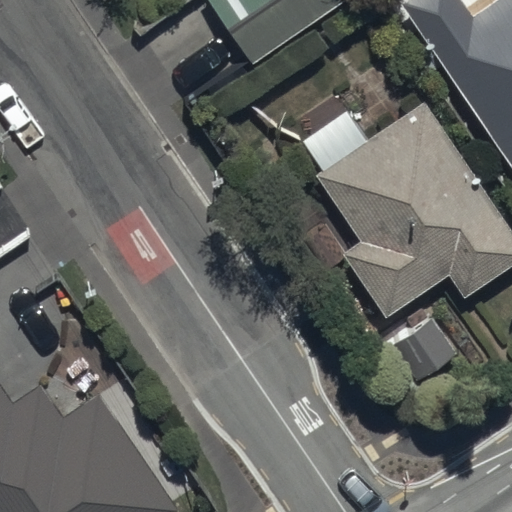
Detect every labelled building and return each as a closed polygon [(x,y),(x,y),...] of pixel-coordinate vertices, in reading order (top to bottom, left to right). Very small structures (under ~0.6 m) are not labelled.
[(213,0),(251,55),(330,0),(213,0)] [(511,0),(478,0),(473,3),(471,0),(402,0),(422,29),(410,37),(431,68),(444,59),(511,157),(511,0)] [(511,252),(511,220),(422,90),(369,127),(351,101),(295,139),(360,233),(343,244),(386,307),(447,265),(462,287),(511,252)] [(421,382),(459,353),(429,314),(392,343),(421,382)] [(159,511),(175,502),(98,382),(62,405),(41,373),(11,392),(0,374),(0,511),(159,511)]
